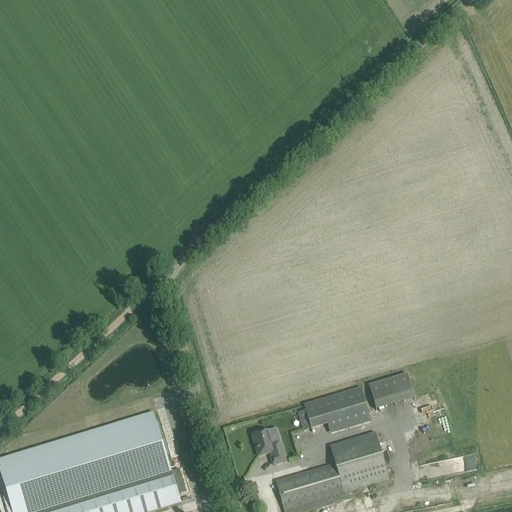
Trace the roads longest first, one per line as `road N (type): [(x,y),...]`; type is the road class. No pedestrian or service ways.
road 1 (unclassified): [(233,511),(165,286),(469,0)]
road 2 (track): [(0,436),(165,286)]
